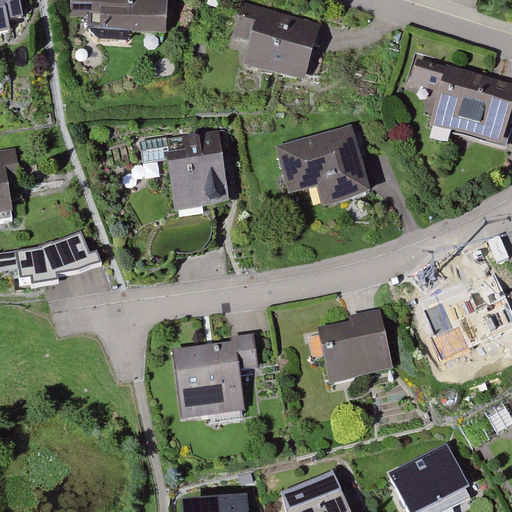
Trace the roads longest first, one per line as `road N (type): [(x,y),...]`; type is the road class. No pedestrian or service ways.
road 1 (residential): [(62,328),(364,276),(511,220)]
road 2 (residential): [(511,46),(365,0)]
